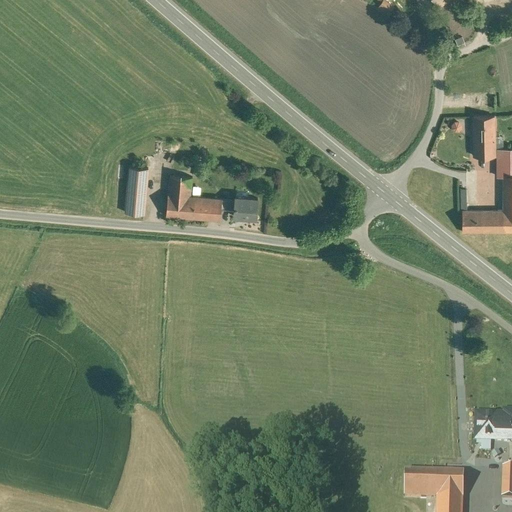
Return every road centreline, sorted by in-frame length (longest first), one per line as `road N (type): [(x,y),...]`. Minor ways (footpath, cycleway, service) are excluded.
road 1 (unclassified): [(0,216),(294,244),(354,227)]
road 2 (secondary): [(386,193),(158,0)]
road 3 (unclassified): [(511,34),(439,63),(427,136),(386,193)]
road 4 (unclassified): [(511,331),(462,295),(378,256),(354,227)]
road 5 (secondary): [(511,294),(386,193)]
